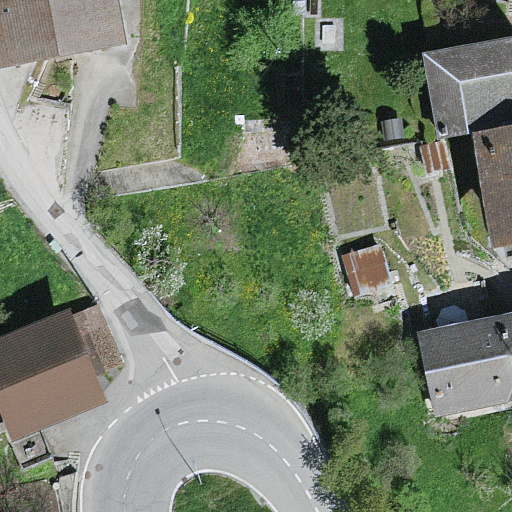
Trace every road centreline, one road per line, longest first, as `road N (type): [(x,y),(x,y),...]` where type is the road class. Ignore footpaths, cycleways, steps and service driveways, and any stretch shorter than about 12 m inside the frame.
road 1 (residential): [(192,420),(145,325),(0,135)]
road 2 (tertiary): [(192,420),(232,423),(268,442),(316,511)]
road 3 (tertiary): [(127,511),(124,487),(144,444),(192,420)]
